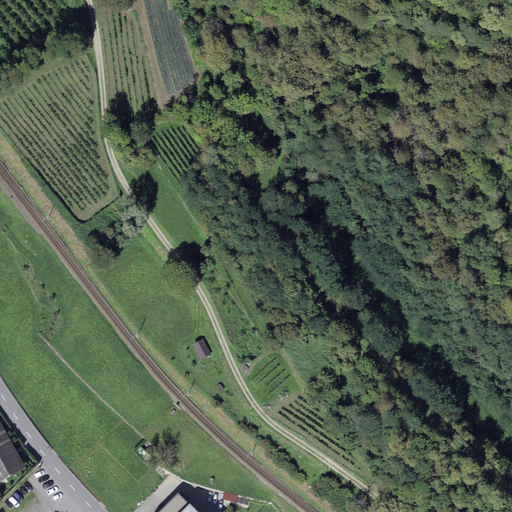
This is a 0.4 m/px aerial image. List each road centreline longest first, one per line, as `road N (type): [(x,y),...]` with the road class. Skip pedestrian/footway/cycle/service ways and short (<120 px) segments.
road 1 (track): [(392,511),(270,421),(249,394),(198,287),(122,178),(106,128),(90,0)]
road 2 (track): [(511,498),(374,363),(259,207)]
road 3 (primary): [(96,511),(0,391)]
